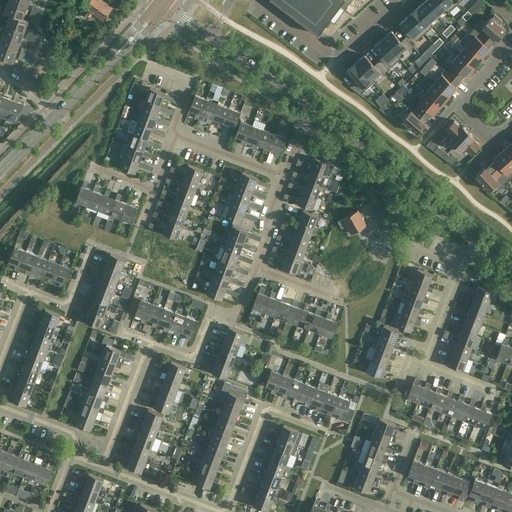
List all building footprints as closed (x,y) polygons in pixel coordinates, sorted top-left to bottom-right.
[(27,9),(29,0),(8,0),(8,1),(27,9)] [(104,19),(113,6),(104,0),(88,0),(85,6),(89,9),(86,13),(90,16),(93,12),(104,19)] [(271,0),(274,2),(275,2),(317,34),(320,30),(321,31),(325,25),(324,25),(339,5),(344,9),(351,0),(271,0)] [(424,0),(416,7),(429,22),(430,22),(437,15),(424,0)] [(438,0),(424,0),(437,15),(445,8),(438,0)] [(452,0),(438,0),(445,8),(448,11),(456,4),(452,0)] [(23,18),(27,9),(8,1),(4,12),(9,14),(10,14),(23,19),(23,18)] [(416,7),(408,15),(424,33),(433,25),(430,22),(429,22),(416,7)] [(501,21),(502,21),(494,13),(494,14),(491,17),(490,16),(485,23),(481,19),(474,27),(491,41),(495,37),(497,39),(505,29),(499,24),(501,21)] [(23,19),(10,14),(9,14),(6,24),(18,29),(24,31),(28,20),(23,18),(23,19)] [(408,15),(400,22),(416,40),(424,33),(408,15)] [(21,41),(24,31),(18,29),(6,24),(2,34),(8,36),(21,41)] [(450,24),(446,28),(450,32),(455,28),(450,24)] [(487,46),(491,41),(474,27),(468,35),(472,38),(466,44),(482,57),(490,48),(487,46)] [(446,28),(442,32),(446,36),(450,32),(446,28)] [(391,30),(382,38),(397,55),(397,54),(405,47),(408,50),(413,46),(405,37),(400,41),(391,30)] [(40,37),(34,35),(28,33),(26,38),(38,43),(40,37)] [(0,44),(17,51),(21,41),(8,36),(2,34),(0,39),(0,44)] [(439,37),(433,43),(437,47),(443,41),(439,37)] [(382,38),(373,46),(383,57),(378,61),(386,70),(400,58),(397,54),(397,55),(382,38)] [(433,43),(427,48),(432,53),(437,47),(433,43)] [(0,57),(13,62),(17,51),(0,44),(0,57)] [(474,66),(482,57),(466,44),(459,53),(474,66)] [(20,53),(33,58),(35,52),(22,47),(20,53)] [(31,63),(33,58),(20,53),(18,59),(31,63)] [(466,76),(474,66),(459,53),(451,63),(453,64),(449,69),(460,78),(463,74),(466,76)] [(364,54),(355,62),(371,81),(372,80),(380,73),(382,74),(386,70),(378,61),(373,65),(364,54)] [(355,62),(346,70),(356,81),(350,86),(360,94),(373,82),(372,80),(371,81),(355,62)] [(433,83),(448,96),(457,86),(454,84),(458,80),(447,70),(443,75),(441,73),(433,83)] [(441,105),(448,96),(433,83),(425,92),(441,105)] [(145,98),(161,104),(163,97),(168,99),(170,95),(165,93),(165,92),(150,87),(145,98)] [(432,114),(441,105),(425,92),(417,101),(419,103),(416,107),(427,117),(430,112),(432,114)] [(199,118),(201,113),(206,98),(195,94),(190,109),(197,111),(195,116),(199,118)] [(0,114),(6,117),(13,98),(3,95),(0,102),(0,114)] [(13,98),(6,117),(17,121),(20,114),(26,116),(34,107),(24,103),(13,98)] [(165,106),(161,104),(145,98),(141,109),(156,115),(159,108),(164,111),(165,106)] [(210,122),(212,117),(218,102),(206,98),(201,113),(208,116),(206,120),(210,122)] [(221,126),(223,121),(229,106),(218,102),(212,117),(219,120),(217,125),(221,126)] [(389,109),(383,104),(378,108),(385,113),(389,109)] [(229,106),(223,121),(230,124),(228,129),(233,131),(234,126),(235,126),(241,111),(229,106)] [(409,129),(409,128),(410,127),(417,132),(425,123),(423,121),(427,117),(416,107),(412,112),(410,110),(402,119),(403,120),(401,123),(400,122),(409,129)] [(161,117),(156,115),(141,109),(137,121),(152,127),(152,126),(155,120),(160,122),(161,117)] [(152,127),(137,121),(131,119),(127,130),(132,132),(133,132),(148,138),(150,131),(156,132),(157,128),(152,126),(152,127)] [(245,144),(247,139),(252,124),(241,119),(235,134),(242,137),(240,142),(245,144)] [(454,145),(468,131),(462,125),(461,127),(454,120),(445,128),(453,135),(448,140),(454,145)] [(258,143),(263,128),(252,124),(247,139),(253,141),(251,146),(256,148),(258,143)] [(267,153),(269,147),(275,132),(263,128),(258,143),(265,146),(263,151),(267,153)] [(468,131),(454,145),(460,151),(464,146),(472,153),(480,145),(472,138),(474,136),(468,131)] [(151,144),(153,140),(148,138),(133,132),(132,132),(128,143),(144,149),(146,142),(151,144)] [(275,132),(269,147),(276,150),(274,155),(278,156),(280,151),(281,152),(285,141),(287,137),(275,132)] [(511,161),(511,143),(511,142),(502,150),(511,161)] [(144,149),(128,143),(124,154),(139,160),(141,153),(147,155),(148,151),(144,149)] [(443,157),(446,153),(437,145),(433,150),(443,157)] [(511,172),(510,170),(511,168),(511,161),(502,150),(493,159),(495,161),(491,165),(506,181),(511,175),(511,172)] [(310,168),(325,174),(329,162),(331,156),(318,151),(316,157),(315,157),(312,164),(307,162),(305,167),(310,168)] [(452,164),(456,160),(446,153),(443,157),(452,164)] [(144,162),(139,160),(124,154),(119,166),(135,172),(137,165),(142,167),(144,162)] [(178,172),(183,174),(198,180),(203,169),(188,163),(185,170),(180,168),(178,172)] [(498,188),(506,181),(491,165),(486,168),(485,166),(475,175),(481,181),(479,183),(487,189),(488,188),(489,190),(495,184),(498,188)] [(321,185),(325,174),(310,168),(308,175),(303,173),(301,178),(306,180),(321,185)] [(238,182),(252,188),(255,181),(260,183),(262,179),(257,177),(257,176),(242,170),(238,182)] [(194,191),(198,180),(183,174),(181,182),(176,180),(174,184),(179,186),(194,191)] [(87,204),(92,189),(85,187),(87,182),(83,180),(82,185),(81,185),(75,200),(87,204)] [(317,196),(321,185),(306,180),(303,187),(298,185),(297,189),(302,191),(317,196)] [(257,190),(252,188),(238,182),(233,193),(248,199),(251,193),(256,194),(257,190)] [(98,209),(104,193),(97,191),(99,186),(94,184),(92,189),(87,204),(98,209)] [(190,203),(194,191),(179,186),(177,193),(171,191),(170,195),(175,197),(190,203)] [(109,213),(115,198),(108,195),(110,190),(105,188),(104,193),(98,209),(109,213)] [(312,208),(317,196),(302,191),(299,198),(294,196),(292,200),(297,202),(312,208)] [(121,217),(126,202),(119,199),(121,194),(117,193),(115,198),(109,213),(121,217)] [(253,201),(248,199),(233,193),(229,205),(244,211),(247,204),(251,206),(253,201)] [(128,197),(126,202),(121,217),(132,221),(138,206),(131,204),(133,199),(128,197)] [(186,214),(190,203),(175,197),(172,204),(167,202),(166,206),(171,208),(186,214)] [(249,212),(244,211),(229,205),(224,216),(239,222),(242,215),(247,217),(249,212)] [(181,225),(186,214),(171,208),(168,215),(163,213),(161,218),(167,220),(181,225)] [(299,220),(314,226),(318,215),(303,209),(300,216),(295,214),(294,218),(299,220)] [(354,231),(366,225),(357,209),(337,221),(341,228),(347,225),(351,233),(354,231)] [(177,237),(181,225),(167,220),(164,226),(159,224),(157,229),(162,231),(177,237)] [(309,237),(314,226),(299,220),(296,227),(291,225),(289,230),(294,231),(309,237)] [(228,236),(242,241),(245,234),(250,236),(252,232),(247,230),(232,224),(228,236)] [(305,249),(309,237),(294,231),(292,238),(287,237),(285,241),(290,243),(305,249)] [(248,243),(242,241),(228,236),(224,247),(238,253),(241,246),(246,248),(248,243)] [(301,260),(305,249),(290,243),(287,250),(282,248),(281,252),(286,254),(301,260)] [(20,265),(26,250),(14,246),(8,261),(16,263),(14,268),(18,270),(20,265)] [(243,255),(238,253),(224,247),(219,258),(234,264),(237,257),(242,259),(243,255)] [(31,269),(37,254),(26,250),(20,265),(27,268),(25,273),(29,274),(31,269)] [(101,262),(105,264),(121,270),(125,258),(110,252),(107,259),(102,258),(101,262)] [(42,273),(48,258),(37,254),(31,269),(38,272),(36,277),(40,278),(42,273)] [(296,271),(301,260),(286,254),(283,261),(278,259),(277,263),(282,265),(281,266),(296,271)] [(53,278),(59,263),(48,258),(42,273),(49,276),(47,281),(51,283),(53,278)] [(239,266),(234,264),(219,258),(215,269),(230,275),(232,268),(237,270),(239,266)] [(65,282),(71,267),(59,263),(53,278),(60,280),(58,285),(63,287),(64,282),(65,282)] [(116,281),(121,270),(105,264),(103,271),(98,269),(96,273),(101,275),(116,281)] [(413,280),(427,285),(430,278),(435,280),(437,276),(432,274),(432,273),(417,268),(413,280)] [(235,277),(230,275),(215,269),(211,281),(225,286),(228,279),(233,281),(235,277)] [(112,292),(116,281),(101,275),(98,282),(94,280),(92,285),(97,287),(112,292)] [(473,296),(489,302),(493,290),(490,289),(492,283),(480,278),(475,292),(470,290),(469,294),(473,296)] [(433,287),(427,285),(413,280),(408,291),(423,296),(426,289),(431,291),(433,287)] [(230,288),(225,286),(211,281),(206,292),(221,298),(224,291),(229,293),(230,288)] [(264,310),(269,295),(262,293),(265,288),(260,286),(258,291),(252,306),(264,310)] [(108,304),(112,292),(97,287),(94,293),(89,292),(88,296),(93,298),(108,304)] [(275,315),(280,300),(274,297),(276,292),(271,290),(269,295),(264,310),(275,315)] [(428,298),(423,296),(408,291),(404,302),(419,308),(422,301),(427,303),(428,298)] [(286,319),(292,304),(285,301),(287,296),(282,294),(280,300),(275,315),(286,319)] [(133,295),(129,308),(136,310),(135,313),(142,316),(140,321),(144,323),(146,317),(152,302),(133,295)] [(484,313),(489,302),(473,296),(471,303),(466,301),(464,306),(469,307),(484,313)] [(103,315),(108,304),(93,298),(90,305),(85,303),(83,307),(88,309),(103,315)] [(297,323),(303,308),(296,306),(298,300),(294,299),(292,304),(286,319),(297,323)] [(152,302),(146,317),(153,320),(151,325),(156,327),(158,322),(164,307),(152,302)] [(424,310),(419,308),(404,302),(400,313),(415,319),(417,312),(422,314),(424,310)] [(309,327),(314,312),(307,310),(309,305),(305,303),(303,308),(297,323),(309,327)] [(164,307),(158,322),(164,324),(162,329),(167,331),(169,326),(175,311),(164,307)] [(320,332),(325,317),(319,314),(321,309),(316,307),(314,312),(309,327),(320,332)] [(480,325),(484,313),(469,307),(467,314),(462,312),(460,317),(465,319),(480,325)] [(40,319),(56,325),(60,314),(45,308),(42,315),(37,313),(35,318),(40,319)] [(99,327),(103,315),(88,309),(86,316),(81,314),(79,318),(84,320),(84,321),(99,327)] [(175,311),(169,326),(175,328),(173,334),(178,335),(180,330),(186,315),(175,311)] [(327,311),(325,317),(320,332),(331,336),(337,321),(330,318),(332,313),(327,311)] [(420,321),(415,319),(400,313),(396,325),(410,330),(413,323),(418,325),(420,321)] [(186,315),(180,330),(187,333),(185,338),(189,340),(191,334),(192,335),(198,319),(186,315)] [(51,336),(56,325),(40,319),(38,326),(33,324),(31,329),(36,331),(51,336)] [(476,336),(480,325),(465,319),(462,326),(458,324),(456,328),(461,330),(476,336)] [(115,332),(119,322),(113,320),(109,330),(115,332)] [(384,325),(379,336),(394,342),(397,335),(402,337),(403,333),(398,331),(398,330),(384,325)] [(224,337),(240,343),(244,331),(229,326),(226,333),(221,331),(219,335),(224,337)] [(472,347),(476,336),(461,330),(458,337),(453,335),(452,340),(456,341),(472,347)] [(47,348),(51,336),(36,331),(34,338),(28,336),(27,340),(32,342),(47,348)] [(379,336),(375,348),(390,353),(392,347),(397,348),(399,344),(394,342),(379,336)] [(235,354),(240,343),(224,337),(222,344),(217,342),(215,347),(220,348),(235,354)] [(508,362),(511,349),(511,346),(506,344),(509,339),(504,337),(502,342),(501,342),(496,357),(508,362)] [(467,358),(472,347),(456,341),(454,348),(449,346),(447,351),(452,352),(467,358)] [(43,359),(47,348),(32,342),(29,349),(24,347),(23,351),(28,353),(43,359)] [(101,355),(116,361),(119,354),(124,356),(125,352),(120,350),(120,349),(105,344),(101,355)] [(369,346),(365,357),(371,359),(386,364),(388,358),(393,360),(395,355),(390,353),(375,348),(369,346)] [(231,365),(235,354),(220,348),(218,355),(212,354),(211,358),(216,360),(231,365)] [(463,370),(467,358),(452,352),(449,359),(445,358),(443,362),(448,363),(448,364),(463,370)] [(39,370),(43,359),(28,353),(25,360),(20,358),(18,362),(24,364),(39,370)] [(116,361),(101,355),(97,367),(112,373),(114,366),(119,368),(121,363),(116,361)] [(371,359),(366,370),(381,376),(384,369),(389,371),(391,367),(386,365),(386,364),(371,359)] [(161,370),(166,372),(181,377),(185,366),(170,360),(168,367),(163,365),(161,370)] [(227,377),(231,365),(216,360),(213,366),(208,365),(207,369),(212,371),(211,371),(227,377)] [(35,381),(39,370),(24,364),(21,372),(16,370),(14,374),(19,376),(35,381)] [(117,374),(112,373),(97,367),(92,378),(107,384),(110,377),(115,379),(117,374)] [(276,388),(282,373),(271,369),(265,384),(272,387),(270,392),(275,393),(276,388)] [(177,389),(181,377),(166,372),(163,379),(158,377),(157,381),(162,383),(177,389)] [(288,393),(293,378),(282,373),(276,388),(283,391),(281,396),(286,397),(288,393)] [(30,393),(35,381),(19,376),(17,383),(12,381),(10,385),(15,387),(30,393)] [(418,401),(424,386),(417,384),(419,379),(415,377),(413,382),(412,382),(407,397),(418,401)] [(113,386),(107,384),(92,378),(88,389),(103,395),(106,388),(111,390),(113,386)] [(299,397),(304,382),(293,378),(288,393),(294,395),(293,400),(297,402),(299,397)] [(308,406),(310,401),(316,386),(304,382),(299,397),(306,400),(304,404),(308,406)] [(430,406),(435,391),(429,388),(430,383),(426,382),(424,386),(418,401),(430,406)] [(173,400),(177,389),(162,383),(159,390),(154,388),(153,392),(157,394),(173,400)] [(321,406),(327,391),(316,386),(310,401),(317,404),(315,409),(319,410),(321,406)] [(441,410),(447,395),(440,392),(442,388),(437,386),(435,391),(430,406),(441,410)] [(26,405),(30,393),(15,387),(13,394),(7,392),(6,397),(11,398),(11,399),(26,405)] [(108,397),(103,395),(88,389),(84,400),(99,406),(102,399),(107,401),(108,397)] [(452,414),(458,399),(451,397),(453,392),(449,390),(447,395),(441,410),(452,414)] [(224,403),(239,408),(242,401),(247,403),(249,399),(244,397),(229,391),(224,403)] [(331,415),(333,410),(338,395),(327,391),(321,406),(328,408),(326,413),(331,415)] [(168,411),(173,400),(157,394),(155,401),(150,399),(148,403),(153,405),(153,406),(168,411)] [(349,421),(354,408),(348,406),(350,400),(338,395),(333,410),(339,412),(337,417),(342,419),(349,421)] [(464,419),(469,404),(462,401),(464,396),(460,395),(458,399),(452,414),(464,419)] [(474,423),(480,408),(473,405),(475,400),(471,399),(469,404),(464,419),(474,423)] [(104,408),(99,406),(84,400),(80,412),(95,417),(97,410),(102,412),(104,408)] [(244,410),(239,408),(224,403),(220,414),(235,420),(238,413),(243,414),(244,410)] [(480,408),(474,423),(486,427),(492,412),(485,410),(487,405),(482,403),(480,408)] [(159,425),(163,414),(148,408),(145,415),(140,413),(138,418),(143,420),(159,425)] [(100,419),(95,417),(80,412),(75,423),(90,429),(93,422),(98,423),(100,419)] [(240,421),(235,420),(220,414),(216,425),(231,431),(233,424),(238,426),(240,421)] [(375,429),(390,435),(392,428),(398,430),(399,425),(394,423),(379,417),(375,429)] [(154,437),(159,425),(143,420),(141,427),(136,425),(134,429),(139,431),(154,437)] [(276,430),(274,434),(279,436),(298,443),(303,432),(283,424),(281,431),(276,430)] [(236,433),(231,431),(216,425),(212,436),(227,442),(229,435),(234,437),(236,433)] [(395,437),(390,435),(375,429),(371,440),(385,446),(388,439),(393,441),(395,437)] [(150,448),(154,437),(139,431),(136,438),(132,436),(130,440),(135,442),(150,448)] [(231,444),(227,442),(212,436),(207,448),(222,453),(225,446),(230,448),(231,444)] [(271,441),(270,445),(275,447),(290,453),(294,454),(298,443),(279,436),(276,443),(271,441)] [(391,448),(385,446),(371,440),(366,452),(381,457),(384,450),(389,452),(391,448)] [(146,459),(150,448),(135,442),(132,449),(127,447),(126,451),(130,453),(146,459)] [(12,470),(18,455),(11,453),(13,448),(9,446),(7,451),(1,466),(12,470)] [(267,452),(265,456),(270,458),(285,464),(290,453),(275,447),(272,454),(267,452)] [(227,455),(222,453),(207,448),(203,459),(218,464),(221,457),(226,459),(227,455)] [(502,449),(497,461),(511,466),(511,452),(507,451),(502,449)] [(24,475),(29,460),(23,457),(25,452),(20,450),(18,455),(12,470),(24,475)] [(386,459),(381,457),(366,452),(362,463),(377,469),(380,462),(385,463),(386,459)] [(141,471),(146,459),(130,453),(128,460),(123,458),(121,463),(126,465),(141,471)] [(35,479),(40,464),(33,461),(35,456),(31,455),(29,460),(24,475),(35,479)] [(263,463),(261,468),(266,470),(281,476),(285,464),(270,458),(268,465),(263,463)] [(42,459),(40,464),(35,479),(46,483),(52,468),(45,466),(47,461),(42,459)] [(223,466),(218,464),(203,459),(199,470),(214,476),(217,469),(221,470),(223,466)] [(417,483),(419,478),(425,463),(413,459),(408,473),(415,476),(413,481),(417,483)] [(382,470),(377,469),(362,463),(358,474),(373,480),(375,473),(380,475),(382,470)] [(430,482),(436,467),(425,463),(419,478),(426,480),(424,486),(428,487),(430,482)] [(440,492),(442,486),(447,472),(436,467),(430,482),(437,485),(435,490),(440,492)] [(219,477),(214,476),(199,470),(195,481),(210,487),(212,480),(217,482),(219,477)] [(259,474),(257,479),(262,481),(277,486),(281,476),(266,470),(264,476),(259,474)] [(79,482),(84,484),(99,489),(103,478),(88,472),(85,479),(80,477),(79,482)] [(451,496),(453,491),(459,476),(447,472),(442,486),(449,489),(447,494),(451,496)] [(378,482),(373,480),(358,474),(353,485),(368,491),(371,484),(376,486),(378,482)] [(459,476),(453,491),(460,493),(458,498),(462,500),(464,495),(465,495),(470,480),(459,476)] [(480,497),(486,482),(474,478),(469,493),(476,495),(474,501),(478,502),(480,497)] [(254,486),(253,490),(258,492),(273,498),(277,486),(262,481),(259,488),(254,486)] [(490,506),(492,501),(497,486),(486,482),(480,497),(487,500),(485,505),(490,506)] [(94,500),(99,489),(84,484),(81,490),(76,489),(75,493),(79,495),(94,500)] [(503,506),(508,491),(497,486),(492,501),(499,504),(497,509),(501,511),(503,506)] [(511,511),(511,492),(508,491),(503,506),(510,508),(508,511),(511,511)] [(250,497),(248,501),(253,503),(253,504),(268,510),(273,498),(258,492),(255,499),(250,497)] [(90,511),(94,500),(79,495),(77,502),(72,500),(70,504),(75,506),(90,511)] [(323,511),(325,508),(318,505),(320,500),(315,498),(313,503),(309,511),(323,511)] [(136,511),(159,511),(160,511),(155,509),(155,508),(140,503),(136,511)] [(335,511),(336,511),(329,509),(331,504),(327,503),(325,508),(323,511),(335,511)]
